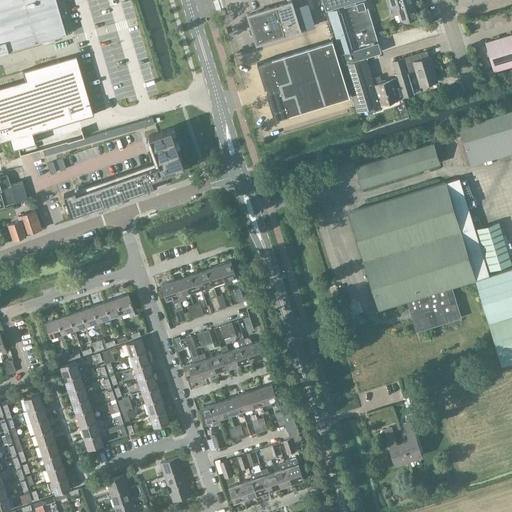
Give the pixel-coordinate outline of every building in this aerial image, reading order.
[(0,0),(0,52),(66,34),(56,0),(0,0)] [(322,0),(326,9),(356,0),(322,0)] [(344,62),(366,55),(381,51),(367,6),(385,0),(365,0),(328,11),(344,62)] [(388,0),(390,6),(396,4),(401,22),(417,17),(412,0),(388,0)] [(292,1),(281,4),(290,34),(301,30),(292,1)] [(248,15),(257,44),(290,33),(281,4),(248,15)] [(511,33),(486,42),(494,71),(511,65),(511,33)] [(266,87),(268,94),(266,94),(274,119),(349,96),(332,40),(257,63),(264,88),(266,87)] [(398,80),(402,93),(403,98),(404,97),(405,102),(415,99),(407,72),(416,70),(420,86),(437,81),(429,57),(422,59),(420,53),(392,61),(398,80)] [(402,93),(398,80),(394,81),(393,79),(382,82),(380,75),(372,77),(366,57),(343,64),(357,110),(360,109),(399,98),(398,94),(402,93)] [(12,150),(36,143),(36,142),(24,145),(22,135),(94,114),(90,102),(86,103),(75,65),(62,69),(60,60),(23,71),(25,80),(0,87),(0,141),(9,139),(12,150)] [(511,109),(458,127),(470,166),(511,152),(511,109)] [(153,118),(43,150),(45,155),(154,124),(153,118)] [(75,189),(63,193),(71,215),(154,186),(151,178),(162,174),(184,167),(171,128),(171,127),(148,135),(149,137),(159,163),(158,164),(76,192),(75,189)] [(435,150),(433,143),(355,167),(362,187),(439,163),(437,156),(444,154),(442,148),(435,150)] [(63,158),(57,160),(61,171),(67,169),(63,158)] [(53,161),(47,163),(51,174),(56,172),(53,161)] [(5,203),(16,200),(16,203),(29,199),(25,187),(20,172),(7,176),(8,177),(12,188),(0,191),(0,208),(6,206),(5,203)] [(7,176),(0,177),(0,191),(12,188),(8,177),(7,176)] [(475,230),(460,177),(349,212),(379,309),(408,300),(416,331),(461,317),(452,286),(475,279),(501,364),(511,360),(511,255),(501,222),(475,230)] [(14,239),(25,235),(25,234),(41,228),(35,210),(18,216),(19,220),(8,224),(14,239)] [(219,265),(224,280),(236,276),(231,261),(219,265)] [(213,284),(224,280),(219,265),(207,269),(213,284)] [(196,273),(201,288),(202,292),(207,290),(206,286),(213,284),(207,269),(196,273)] [(190,292),(201,288),(196,273),(184,277),(190,292)] [(185,293),(190,292),(184,277),(173,280),(180,300),(186,298),(185,293)] [(176,301),(180,300),(173,280),(161,284),(164,293),(166,300),(173,297),(173,300),(176,301)] [(240,289),(234,290),(238,303),(244,301),(240,289)] [(121,313),(128,311),(130,316),(135,314),(128,294),(116,298),(121,313)] [(217,296),(221,309),(226,307),(222,294),(217,296)] [(217,296),(211,298),(215,311),(221,309),(217,296)] [(110,317),(121,313),(116,298),(105,302),(110,317)] [(98,321),(110,317),(105,302),(93,306),(98,321)] [(194,304),(198,316),(203,314),(199,302),(194,304)] [(192,318),(198,316),(194,304),(188,306),(192,318)] [(100,326),(98,321),(93,306),(81,310),(86,325),(93,323),(95,328),(100,326)] [(181,308),(175,310),(179,322),(186,320),(181,308)] [(74,329),(86,325),(81,310),(69,314),(74,329)] [(62,333),(74,329),(69,314),(57,318),(62,333)] [(247,331),(253,329),(249,316),(243,318),(247,331)] [(64,337),(62,333),(57,318),(45,322),(50,337),(57,334),(59,339),(62,338),(64,337)] [(226,324),(230,336),(236,335),(231,322),(226,324)] [(224,338),(230,336),(226,324),(220,326),(224,338)] [(208,330),(203,332),(207,344),(213,342),(208,330)] [(107,347),(105,343),(104,338),(104,339),(101,332),(100,333),(101,337),(99,338),(100,340),(93,343),(95,351),(104,348),(107,347)] [(201,346),(207,344),(203,332),(197,333),(201,346)] [(193,379),(205,375),(197,354),(191,335),(185,337),(193,362),(188,364),(193,379)] [(243,338),(250,360),(262,356),(257,341),(251,343),(249,338),(247,337),(243,338)] [(130,355),(145,350),(141,338),(126,343),(130,355)] [(239,364),(250,360),(243,338),(237,340),(239,347),(234,349),(239,364)] [(239,364),(234,349),(228,351),(226,345),(221,347),(222,352),(228,368),(239,364)] [(134,367),(149,362),(147,357),(149,356),(147,351),(145,351),(145,350),(130,355),(134,367)] [(271,351),(265,353),(267,360),(273,358),(271,351)] [(216,372),(211,356),(206,358),(204,352),(197,354),(205,375),(216,372)] [(216,372),(228,368),(222,352),(211,356),(216,372)] [(57,356),(58,359),(59,363),(68,361),(67,356),(66,353),(57,356)] [(3,361),(3,362),(7,375),(13,373),(13,372),(16,371),(12,358),(3,361)] [(64,378),(79,373),(75,361),(60,366),(64,378)] [(138,379),(153,374),(149,362),(134,367),(138,379)] [(106,364),(109,373),(110,376),(115,375),(113,370),(110,363),(106,364)] [(68,390),(83,384),(79,373),(64,378),(68,390)] [(142,391),(157,386),(153,374),(138,379),(142,391)] [(72,401),(87,396),(83,384),(68,390),(72,401)] [(265,403),(267,407),(272,406),(271,401),(277,399),(271,384),(260,388),(265,403)] [(146,403),(161,397),(157,386),(142,391),(146,403)] [(253,407),(265,403),(260,388),(248,392),(253,407)] [(242,410),(253,407),(248,392),(237,395),(242,410)] [(28,410),(43,405),(39,393),(24,398),(23,394),(7,399),(9,404),(24,399),(28,410)] [(243,415),(242,410),(237,395),(225,399),(230,414),(237,412),(238,414),(241,416),(243,415)] [(76,413),(91,408),(87,396),(72,401),(76,413)] [(150,414),(165,409),(161,397),(146,403),(150,414)] [(219,418),(230,414),(225,399),(214,403),(219,418)] [(220,422),(219,418),(214,403),(202,407),(207,422),(214,419),(215,424),(220,422)] [(32,422),(47,417),(43,405),(28,410),(32,422)] [(80,425),(95,420),(91,408),(76,413),(80,425)] [(290,408),(281,411),(285,424),(284,424),(285,426),(286,430),(287,431),(296,428),(290,408)] [(165,409),(150,414),(153,425),(154,426),(169,421),(165,409)] [(284,424),(285,424),(281,411),(275,413),(279,425),(284,424)] [(119,425),(123,423),(119,412),(111,414),(112,417),(116,415),(119,425)] [(35,434),(51,429),(47,417),(32,422),(35,434)] [(263,417),(257,419),(261,431),(267,429),(263,417)] [(256,433),(261,431),(257,419),(252,421),(256,433)] [(99,431),(95,420),(80,425),(84,437),(99,431)] [(402,442),(408,460),(421,456),(411,422),(404,424),(409,440),(402,442)] [(240,424),(234,426),(238,439),(244,437),(240,424)] [(233,440),(238,439),(234,426),(228,428),(233,440)] [(408,460),(402,442),(396,444),(391,428),(384,430),(395,464),(408,460)] [(39,446),(55,441),(51,429),(35,434),(39,446)] [(107,433),(106,429),(99,431),(84,437),(88,449),(103,444),(100,436),(107,434),(107,433)] [(215,446),(221,444),(217,432),(211,434),(215,446)] [(291,442),(290,439),(284,441),(288,453),(294,451),(291,442)] [(43,458),(59,452),(55,441),(39,446),(43,458)] [(266,446),(271,459),(276,457),(272,444),(266,446)] [(265,461),(271,459),(266,446),(261,448),(265,461)] [(47,469),(62,464),(59,452),(43,458),(47,469)] [(249,452),(243,454),(248,466),(253,464),(249,452)] [(242,468),(248,466),(243,454),(238,456),(242,468)] [(284,460),(291,483),(303,479),(296,456),(284,460)] [(164,476),(182,470),(178,457),(165,461),(160,462),(160,463),(164,476)] [(224,474),(230,472),(226,459),(220,461),(224,474)] [(280,486),(291,483),(284,460),(284,461),(279,463),(281,469),(275,471),(280,486)] [(51,481),(66,476),(62,464),(47,469),(51,481)] [(280,486),(275,471),(269,473),(267,467),(263,468),(261,469),(268,490),(280,486)] [(257,494),(268,490),(261,469),(250,473),(252,478),(257,494)] [(169,488),(186,483),(182,470),(164,476),(169,488)] [(110,494),(128,488),(123,475),(106,481),(110,494)] [(66,476),(51,481),(55,493),(70,488),(66,476)] [(245,498),(257,494),(252,478),(240,482),(245,498)] [(234,502),(245,498),(240,482),(228,486),(234,502)] [(186,483),(169,488),(173,502),(191,496),(186,483)] [(114,507),(132,501),(128,488),(110,494),(114,507)] [(7,496),(0,498),(0,511),(11,508),(7,496)] [(135,511),(132,501),(114,507),(116,511),(135,511)]
